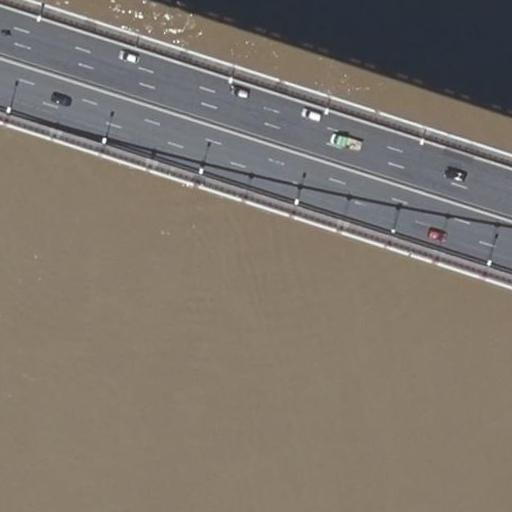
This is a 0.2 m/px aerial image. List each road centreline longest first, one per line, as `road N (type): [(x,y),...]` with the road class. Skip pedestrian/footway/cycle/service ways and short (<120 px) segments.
road 1 (motorway): [(0,72),(511,235)]
road 2 (motorway): [(511,186),(0,23)]
